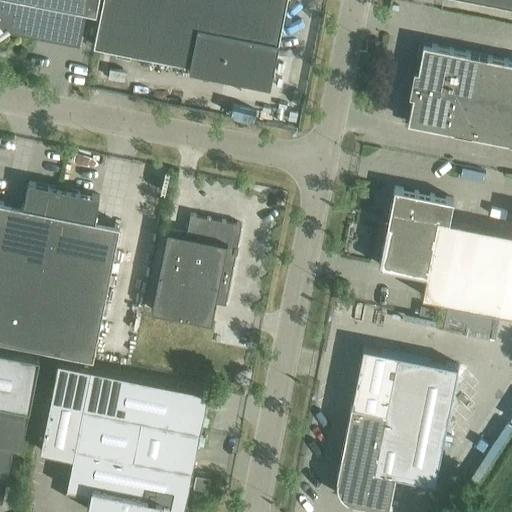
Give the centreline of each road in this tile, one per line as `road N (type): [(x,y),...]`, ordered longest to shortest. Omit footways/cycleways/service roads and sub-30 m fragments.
road 1 (unclassified): [(251,511),(323,161)]
road 2 (unclassified): [(323,161),(0,97)]
road 3 (unknown): [(330,129),(511,169)]
road 4 (unknown): [(511,61),(350,27)]
road 5 (unclassified): [(356,0),(323,161)]
